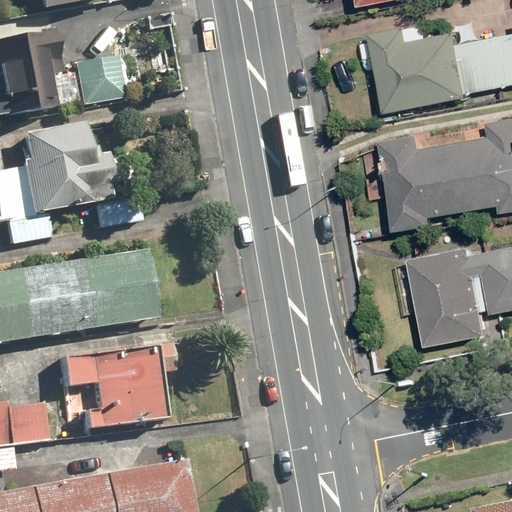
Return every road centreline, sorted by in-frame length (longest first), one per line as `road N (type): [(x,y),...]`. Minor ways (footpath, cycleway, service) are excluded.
road 1 (secondary): [(243,0),(322,449)]
road 2 (residential): [(511,414),(322,449)]
